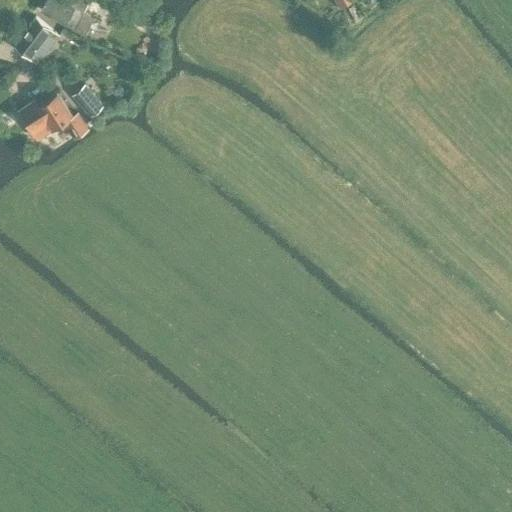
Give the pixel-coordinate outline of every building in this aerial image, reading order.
[(45,0),(41,9),(81,30),(81,31),(92,37),(102,17),(83,8),(85,5),(75,0),(67,0),(66,0),(45,0)] [(101,0),(102,0),(100,4),(127,21),(129,18),(137,5),(127,0),(101,0)] [(59,34),(36,16),(15,43),(38,61),(59,34)] [(103,106),(85,84),(71,96),(90,117),(103,106)] [(34,99),(20,108),(35,130),(39,137),(54,127),(65,120),(75,136),(88,127),(77,111),(72,114),(57,91),(38,104),(34,99)]
